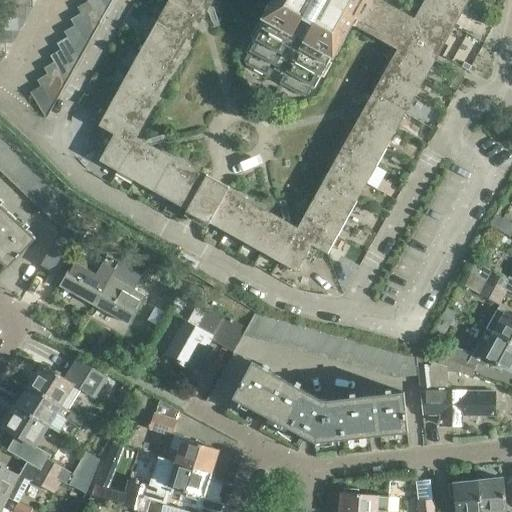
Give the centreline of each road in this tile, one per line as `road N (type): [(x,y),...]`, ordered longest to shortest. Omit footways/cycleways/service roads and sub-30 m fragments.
road 1 (residential): [(44,147),(81,179),(294,301),(350,313),(446,131)]
road 2 (residential): [(314,464),(511,446)]
road 3 (residential): [(126,0),(44,147)]
